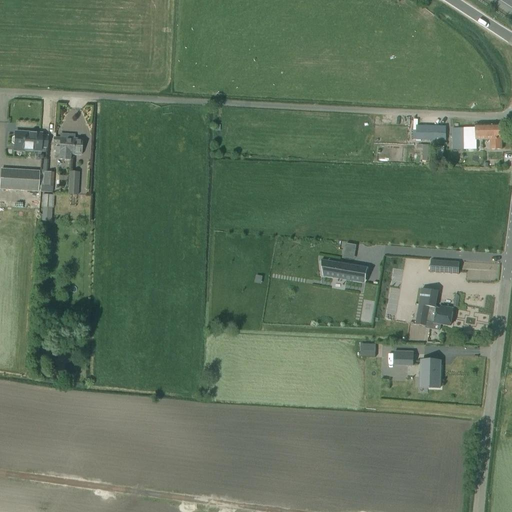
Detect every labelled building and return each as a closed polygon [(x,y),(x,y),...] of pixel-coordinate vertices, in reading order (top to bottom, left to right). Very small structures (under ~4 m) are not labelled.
[(476,129),(452,130),(452,150),(476,149),(476,140),(490,140),(490,150),(502,150),(502,125),(476,125),(476,129)] [(418,128),(417,142),(430,142),(430,140),(442,140),(442,128),(418,128)] [(10,140),(10,144),(12,145),(12,148),(22,148),(22,151),(38,152),(38,148),(45,149),(45,137),(39,136),(39,134),(27,134),(25,135),(22,135),(20,133),(12,133),(12,138),(10,140)] [(53,138),(52,145),(59,145),(59,147),(54,147),(54,155),(58,155),(58,160),(70,161),(70,155),(81,155),(81,139),(53,138)] [(0,170),(0,190),(37,192),(38,172),(0,170)] [(43,173),(43,187),(52,187),(52,185),(56,185),(57,175),(59,175),(59,170),(53,170),(53,174),(43,173)] [(69,173),(68,195),(77,195),(78,173),(69,173)] [(42,195),(41,208),(51,208),(52,208),(53,196),(42,195)] [(51,222),(51,208),(41,208),(41,222),(51,222)] [(353,269),(353,266),(321,260),(321,261),(328,263),(326,278),(362,284),(364,271),(353,269)] [(458,275),(459,263),(431,261),(430,273),(458,275)] [(370,270),(370,291),(400,290),(399,269),(370,270)] [(453,276),(453,284),(465,284),(465,276),(453,276)] [(421,289),(415,325),(425,327),(425,329),(439,331),(440,325),(450,326),(453,309),(441,307),(440,310),(435,309),(438,292),(421,289)] [(356,315),(340,315),(340,326),(399,325),(399,314),(365,315),(365,319),(364,319),(364,324),(356,325),(356,315)] [(413,365),(413,353),(406,353),(405,365),(413,365)] [(439,389),(440,361),(421,361),(421,374),(422,374),(422,373),(424,373),(423,388),(427,388),(439,389)]
